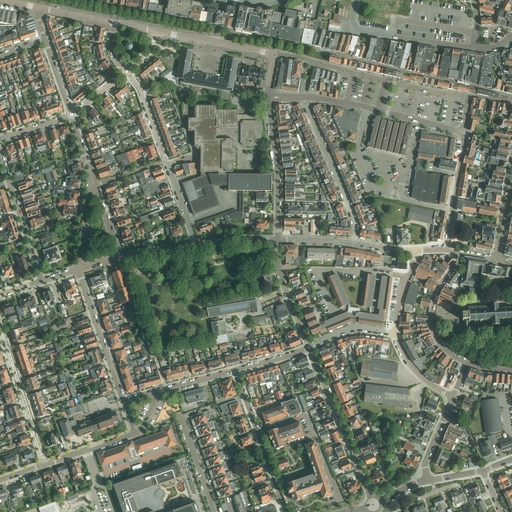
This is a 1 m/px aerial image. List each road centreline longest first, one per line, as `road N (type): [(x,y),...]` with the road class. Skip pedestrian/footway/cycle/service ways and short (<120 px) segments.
road 1 (residential): [(197,246),(125,72)]
road 2 (tertiary): [(374,504),(309,347)]
road 3 (residential): [(353,242),(347,202),(304,97)]
road 4 (residential): [(286,511),(236,370)]
road 5 (residential): [(474,47),(355,28),(354,0)]
road 6 (residential): [(45,464),(0,327)]
road 7 (tertiary): [(278,240),(268,97)]
road 8 (residential): [(122,402),(78,269)]
road 9 (residential): [(41,281),(0,153)]
road 10 (residential): [(467,362),(447,351),(431,325),(435,294),(457,253)]
road 11 (residential): [(346,102),(463,132)]
